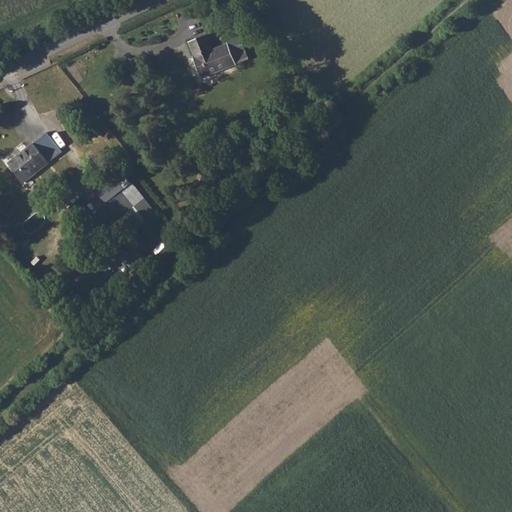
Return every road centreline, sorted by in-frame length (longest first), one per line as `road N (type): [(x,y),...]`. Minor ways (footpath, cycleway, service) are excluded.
road 1 (track): [(468,0),(0,417)]
road 2 (unclassified): [(0,74),(168,0)]
